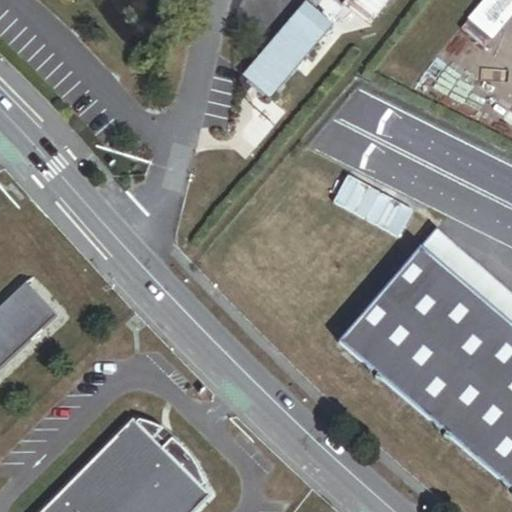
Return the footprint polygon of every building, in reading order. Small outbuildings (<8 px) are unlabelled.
[(374,29),(394,0),(351,0),(346,8),(374,29)] [(511,0),(486,0),(468,22),(493,44),(511,21),(511,0)] [(271,104),(335,29),(308,6),(244,81),(271,104)] [(511,297),(438,234),(422,253),(511,330),(511,297)] [(511,494),(511,330),(422,253),(341,348),(511,494)] [(0,368),(16,353),(55,315),(24,283),(0,306),(0,368)] [(137,424),(134,421),(43,511),(194,511),(211,496),(202,489),(206,485),(201,475),(195,464),(184,451),(172,440),(163,449),(154,441),(164,431),(153,425),(140,421),(137,424)]
